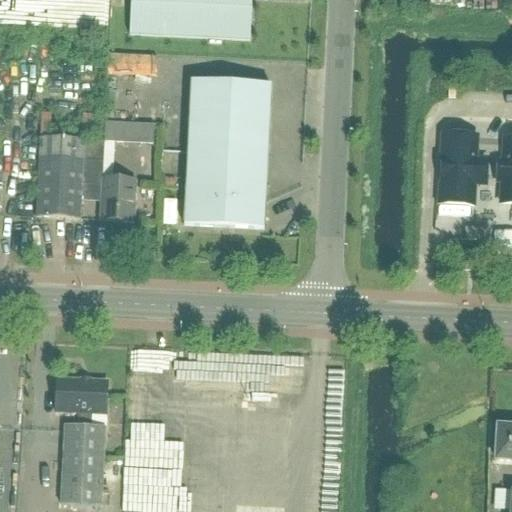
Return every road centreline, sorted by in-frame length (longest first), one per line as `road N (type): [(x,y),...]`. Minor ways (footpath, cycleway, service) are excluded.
road 1 (tertiary): [(0,298),(324,314)]
road 2 (unclassified): [(324,314),(341,0)]
road 3 (tertiary): [(324,314),(511,323)]
